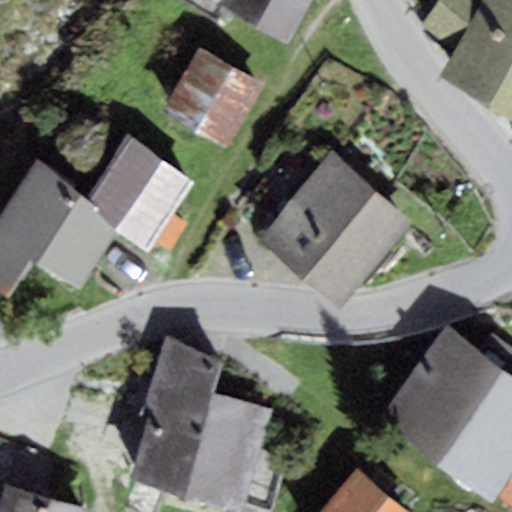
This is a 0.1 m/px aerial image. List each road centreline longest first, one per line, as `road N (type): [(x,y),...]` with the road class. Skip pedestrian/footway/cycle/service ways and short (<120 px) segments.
road 1 (tertiary): [(0,376),(124,326),(193,313),(354,318),(457,303),(492,288),(511,268)]
road 2 (tertiary): [(511,186),(409,54),(380,0)]
